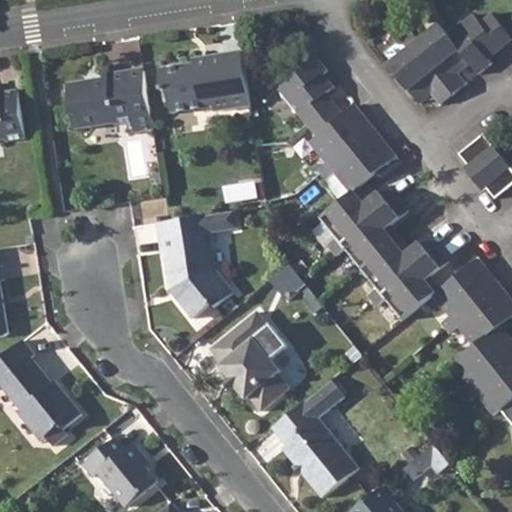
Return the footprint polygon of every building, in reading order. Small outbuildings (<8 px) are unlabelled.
[(412,30),(406,35),(401,40),(408,48),(388,65),(415,98),(427,87),(432,92),(441,103),(453,92),(465,82),(457,72),(452,66),(465,55),(470,61),(478,71),(480,72),(492,61),(488,56),(484,52),(498,40),(507,32),(490,11),(479,21),(471,11),(446,32),(438,23),(420,39),(412,30)] [(507,32),(498,40),(503,45),(511,38),(507,32)] [(498,40),(484,52),(488,56),(503,45),(498,40)] [(210,65),(197,68),(163,74),(166,95),(172,94),(175,115),(217,109),(218,115),(253,110),(246,62),(244,53),(209,59),(210,65)] [(465,55),(452,66),(457,72),(470,61),(465,55)] [(317,57),(280,88),(308,123),(317,134),(311,140),(327,159),(319,167),(323,172),(329,178),(337,172),(353,190),(358,186),(384,164),(395,154),(375,129),(354,104),(339,117),(330,106),(322,96),(334,86),(324,74),(328,70),(317,57)] [(209,59),(196,62),(197,68),(210,65),(209,59)] [(105,84),(69,90),(75,128),(114,122),(115,128),(137,125),(138,134),(154,132),(145,73),(110,79),(110,83),(105,84)] [(427,87),(415,98),(419,103),(432,92),(427,87)] [(0,139),(5,139),(6,144),(15,144),(25,142),(18,95),(0,97),(0,139)] [(459,152),(459,153),(468,165),(485,185),(494,197),(511,182),(511,167),(484,133),(459,152)] [(485,185),(468,165),(464,168),(480,188),(485,185)] [(225,188),(227,201),(255,197),(253,183),(225,188)] [(436,291),(426,279),(430,275),(448,260),(428,235),(410,249),(405,254),(385,229),(389,225),(408,210),(397,196),(387,184),(370,199),(364,204),(353,190),(322,218),(338,238),(331,245),(334,249),(337,252),(339,255),(344,251),(347,249),(349,251),(377,286),(379,288),(371,295),(375,300),(380,305),(387,299),(404,318),(433,294),(436,291)] [(358,186),(353,190),(364,204),(370,199),(358,186)] [(205,248),(212,246),(210,233),(226,231),(224,214),(159,223),(163,254),(166,254),(171,280),(172,291),(193,319),(208,307),(214,308),(232,293),(216,273),(215,270),(208,271),(205,248)] [(410,249),(389,225),(385,229),(405,254),(410,249)] [(215,270),(212,246),(205,248),(208,271),(215,270)] [(511,312),(511,299),(477,257),(440,287),(436,291),(433,294),(449,313),(440,320),(449,331),(457,324),(474,344),(452,362),(469,382),(462,388),(465,392),(470,398),(477,392),(494,413),(500,408),(511,422),(511,348),(504,339),(510,334),(499,322),(510,314),(511,312)] [(291,266),(278,277),(294,297),(307,285),(291,266)] [(0,267),(0,339),(2,339),(8,333),(1,284),(4,283),(2,268),(0,267)] [(440,287),(430,275),(426,279),(436,291),(440,287)] [(278,277),(272,282),(288,301),(294,297),(278,277)] [(222,369),(232,381),(239,390),(248,402),(252,399),(263,413),(290,390),(279,378),(283,374),(257,341),(271,328),(259,313),(213,351),(225,367),(222,369)] [(23,341),(0,359),(0,385),(1,385),(13,400),(21,410),(18,412),(42,441),(61,426),(64,431),(81,417),(56,385),(54,387),(51,389),(42,378),(45,376),(32,360),(36,357),(23,341)] [(54,387),(45,376),(42,378),(51,389),(54,387)] [(239,390),(232,381),(226,386),(233,395),(239,390)] [(333,382),(275,428),(288,446),(285,448),(324,497),(360,468),(320,419),(346,397),(333,382)] [(340,407),(327,416),(350,449),(363,440),(340,407)] [(115,442),(84,469),(93,480),(99,475),(126,510),(158,485),(142,464),(146,462),(133,447),(124,454),(115,442)] [(436,446),(412,465),(422,477),(433,468),(439,475),(451,465),(436,446)] [(412,465),(406,470),(415,482),(422,477),(412,465)] [(354,511),(401,511),(383,489),(375,496),(354,511)]
